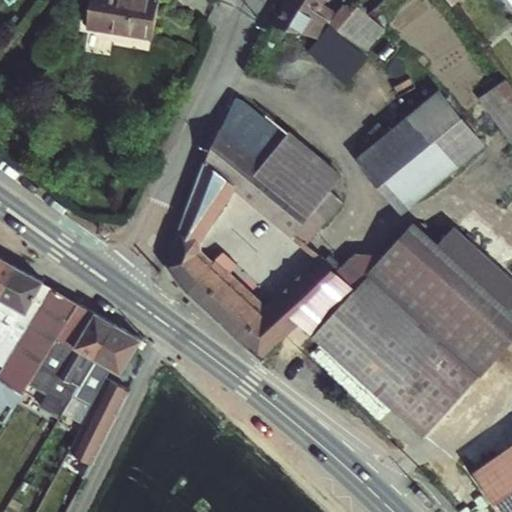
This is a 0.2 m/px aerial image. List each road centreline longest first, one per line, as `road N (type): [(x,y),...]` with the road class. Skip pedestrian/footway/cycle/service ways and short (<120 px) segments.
road 1 (secondary): [(391,511),(303,430),(119,290)]
road 2 (residential): [(119,290),(252,0)]
road 3 (secondary): [(119,290),(0,204)]
